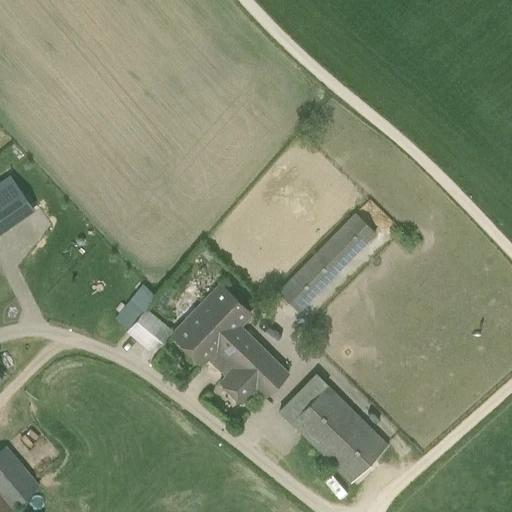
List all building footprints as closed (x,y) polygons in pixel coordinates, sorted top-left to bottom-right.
[(0,233),(34,209),(33,206),(39,202),(29,189),(23,193),(10,174),(0,180),(0,233)] [(277,290),(299,311),(377,232),(355,211),(277,290)] [(266,397),(289,372),(238,324),(250,312),(224,287),(204,308),(202,306),(172,337),(202,366),(210,358),(228,375),(221,383),(242,404),(257,389),(266,397)] [(115,316),(130,328),(145,309),(131,298),(115,316)] [(145,309),(130,328),(126,331),(127,331),(154,353),(172,329),(146,308),(145,309)] [(389,445),(330,386),(316,371),(278,410),(292,424),(352,482),(389,445)] [(0,511),(22,511),(18,509),(40,485),(6,445),(0,450),(0,511)]
